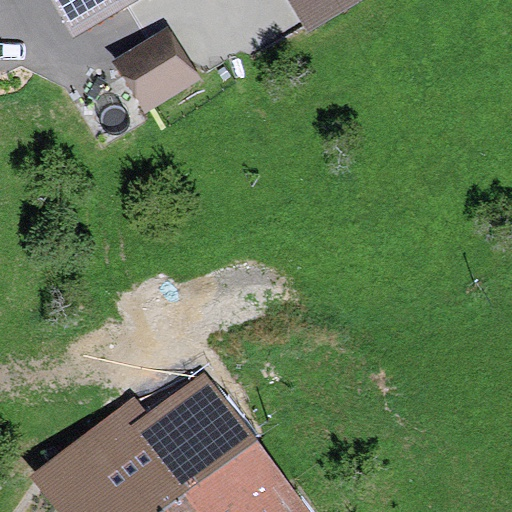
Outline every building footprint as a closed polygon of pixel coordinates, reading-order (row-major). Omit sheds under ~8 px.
[(121,0),(62,0),(79,26),(121,0)] [(291,0),(304,21),(339,0),(291,0)] [(172,45),(124,69),(141,103),(189,79),(172,45)] [(57,487),(75,511),(166,511),(251,448),(199,380),(57,487)] [(299,511),(251,448),(166,511),(299,511)]
